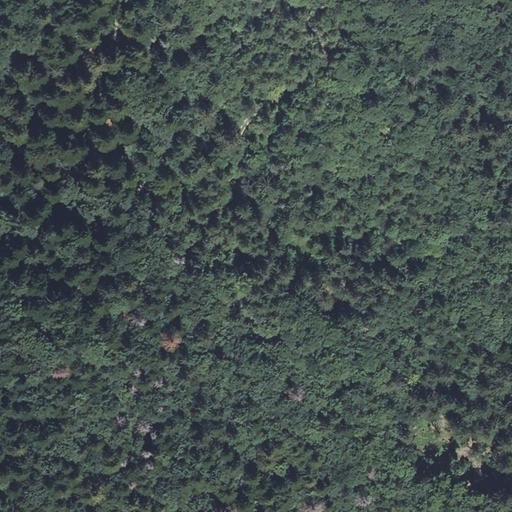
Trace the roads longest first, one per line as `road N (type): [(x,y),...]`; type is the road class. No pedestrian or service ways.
road 1 (track): [(110,0),(121,33),(125,149),(145,207),(186,260),(398,440),(413,472),(411,511)]
road 2 (track): [(234,300),(221,237),(223,190),(242,126),(376,0)]
